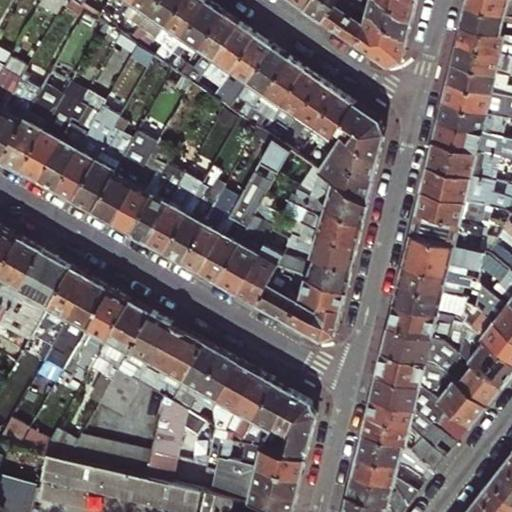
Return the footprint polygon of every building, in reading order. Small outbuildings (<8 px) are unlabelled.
[(58,13),(63,4),(65,0),(43,0),(42,2),(58,13)] [(65,0),(63,4),(82,17),(88,6),(82,2),(79,0),(65,0)] [(99,13),(103,7),(108,0),(83,0),(82,2),(88,6),(99,13)] [(132,0),(124,12),(140,23),(156,0),(132,0)] [(157,29),(160,31),(180,0),(156,0),(140,23),(136,30),(132,36),(139,41),(145,45),(151,37),(152,37),(157,29)] [(173,46),(177,40),(204,0),(180,0),(160,31),(166,36),(164,40),(173,46)] [(204,0),(177,40),(194,51),(224,8),(212,0),(204,0)] [(310,0),(307,5),(325,17),(336,0),(310,0)] [(365,30),(367,21),(355,13),(356,12),(338,0),(336,0),(325,17),(358,40),(365,30)] [(338,0),(356,12),(362,2),(358,0),(338,0)] [(408,37),(413,18),(387,0),(371,0),(371,6),(370,10),(408,37)] [(387,0),(413,18),(416,0),(387,0)] [(511,0),(468,0),(468,1),(508,9),(509,0),(511,0)] [(404,56),(408,37),(370,10),(371,6),(363,1),(362,2),(356,12),(355,13),(367,21),(365,30),(358,40),(389,61),(404,56)] [(511,13),(507,13),(508,9),(468,1),(463,21),(511,30),(511,13)] [(109,20),(113,14),(103,7),(99,13),(106,18),(109,20)] [(197,81),(215,55),(240,19),(224,8),(194,51),(188,60),(181,70),(194,79),(197,81)] [(109,20),(114,23),(118,17),(113,14),(109,20)] [(215,55),(232,66),(257,31),(240,19),(215,55)] [(506,40),(511,41),(511,30),(463,21),(459,40),(504,50),(506,40)] [(126,32),(132,36),(136,30),(130,26),(126,32)] [(240,71),(248,77),(273,42),(257,31),(232,66),(240,71)] [(145,45),(153,51),(159,42),(152,37),(151,37),(145,45)] [(511,51),(504,50),(459,40),(454,60),(499,69),(511,71),(511,51)] [(247,115),(253,106),(290,53),(273,42),(248,77),(238,93),(248,100),(241,111),(247,115)] [(157,53),(165,58),(170,51),(162,46),(157,53)] [(165,58),(168,61),(174,53),(170,51),(165,58)] [(253,106),(270,117),(306,65),(290,53),(253,106)] [(172,63),(181,70),(188,60),(178,54),(172,63)] [(508,85),(496,82),(499,69),(454,60),(449,79),(511,92),(511,87),(508,87),(508,85)] [(0,115),(0,154),(3,156),(36,97),(42,86),(28,78),(34,67),(29,64),(23,75),(0,115)] [(0,75),(0,115),(23,75),(6,65),(4,68),(0,75)] [(284,131),(298,111),(323,76),(306,65),(270,117),(263,126),(274,134),(278,128),(284,131)] [(230,104),(238,93),(248,77),(240,71),(228,88),(220,83),(214,92),(230,104)] [(298,111),(315,123),(339,88),(323,76),(298,111)] [(210,90),(208,89),(197,81),(194,79),(188,89),(205,100),(210,90)] [(511,92),(449,79),(445,99),(511,114),(511,92)] [(52,90),(55,85),(46,80),(43,85),(52,90)] [(210,90),(213,92),(217,85),(213,82),(208,89),(210,90)] [(36,97),(56,108),(63,96),(52,90),(43,85),(42,86),(36,97)] [(100,110),(111,90),(106,88),(95,107),(100,110)] [(331,134),(336,128),(356,99),(339,88),(315,123),(331,134)] [(3,156),(23,167),(56,108),(36,97),(3,156)] [(380,157),(386,130),(380,116),(356,99),(336,128),(345,134),(380,157)] [(511,114),(445,99),(440,118),(501,133),(503,134),(506,125),(511,126),(511,114)] [(77,117),(83,120),(91,105),(86,102),(77,117)] [(84,126),(87,122),(95,107),(91,105),(83,120),(80,124),(84,126)] [(87,122),(91,125),(100,110),(95,107),(87,122)] [(23,167),(40,177),(73,121),(60,114),(62,111),(56,108),(23,167)] [(75,197),(95,208),(126,153),(116,147),(125,130),(131,120),(122,114),(115,125),(107,140),(75,197)] [(40,177),(58,187),(90,130),(93,125),(91,125),(87,122),(84,126),(80,124),(83,120),(77,117),(76,116),(73,121),(40,177)] [(503,134),(501,133),(440,118),(435,138),(499,154),(503,134)] [(98,135),(107,140),(115,125),(106,120),(98,135)] [(503,134),(511,135),(511,126),(506,125),(503,134)] [(276,135),(280,138),(284,131),(278,128),(274,134),(276,135)] [(324,144),(333,150),(345,134),(336,128),(331,134),(324,144)] [(58,187),(75,197),(107,140),(98,135),(90,130),(58,187)] [(116,147),(126,153),(135,136),(125,130),(116,147)] [(95,208),(115,219),(137,179),(143,169),(135,164),(150,137),(139,131),(135,136),(126,153),(95,208)] [(374,178),(380,157),(345,134),(333,150),(374,178)] [(201,268),(220,278),(256,212),(263,201),(267,193),(276,176),(293,147),(280,138),(276,135),(244,191),(201,268)] [(500,163),(502,155),(499,154),(435,138),(429,163),(489,177),(490,177),(494,161),(500,163)] [(369,199),(374,178),(333,150),(322,166),(326,170),(335,176),(369,199)] [(115,219),(132,229),(170,163),(158,156),(147,176),(144,183),(137,179),(115,219)] [(132,229),(150,238),(180,185),(185,176),(188,171),(171,161),(170,163),(132,229)] [(511,194),(487,188),(489,177),(429,163),(424,187),(468,197),(511,208),(511,194)] [(150,238),(167,248),(207,179),(213,167),(209,165),(199,183),(194,192),(180,185),(150,238)] [(318,181),(332,187),(335,176),(326,170),(318,181)] [(180,185),(194,192),(199,183),(185,176),(180,185)] [(364,221),(369,199),(335,176),(332,187),(318,181),(316,180),(312,194),(339,208),(364,221)] [(167,248),(184,259),(215,204),(220,196),(222,192),(213,187),(215,183),(207,179),(167,248)] [(308,200),(310,193),(299,187),(298,193),(303,196),(303,197),(308,200)] [(418,209),(463,220),(468,197),(424,187),(418,209)] [(184,259),(201,268),(244,191),(240,189),(233,202),(228,211),(215,204),(184,259)] [(283,206),(285,202),(267,193),(263,201),(279,209),(287,212),(288,208),(283,206)] [(358,245),(364,221),(339,208),(312,194),(310,193),(308,200),(303,197),(303,196),(298,193),(295,202),(306,207),(301,219),(307,222),(320,228),(358,245)] [(228,211),(233,202),(220,196),(215,204),(228,211)] [(267,218),(273,221),(279,209),(263,201),(256,212),(267,218)] [(413,231),(469,245),(475,222),(463,220),(418,209),(413,231)] [(220,278),(239,289),(264,245),(255,240),(267,218),(256,212),(220,278)] [(487,232),(500,235),(506,224),(491,220),(490,226),(488,226),(487,232)] [(303,235),(317,240),(320,228),(307,222),(303,235)] [(0,269),(21,233),(2,223),(0,226),(0,269)] [(239,289),(259,300),(280,264),(286,252),(290,244),(292,239),(292,238),(274,227),(264,245),(239,289)] [(290,244),(353,266),(358,245),(320,228),(317,240),(303,235),(300,242),(292,239),(290,244)] [(500,258),(491,251),(469,245),(413,231),(406,260),(450,271),(453,257),(457,259),(484,266),(491,271),(500,258)] [(0,316),(2,318),(43,245),(21,233),(0,269),(0,316)] [(511,267),(511,255),(496,242),(491,251),(500,258),(511,267)] [(295,269),(348,288),(353,266),(290,244),(286,252),(280,264),(295,269)] [(0,390),(35,330),(73,262),(43,245),(2,318),(0,320),(0,390)] [(478,279),(479,277),(450,271),(406,260),(401,280),(465,295),(468,284),(472,285),(472,286),(481,289),(483,283),(478,279)] [(35,330),(54,341),(93,274),(73,262),(35,330)] [(290,318),(300,299),(297,296),(290,293),(294,276),(293,275),(295,269),(280,264),(259,300),(290,318)] [(511,267),(498,286),(511,297),(511,267)] [(299,292),(344,307),(348,288),(295,269),(293,275),(294,276),(290,293),(297,296),(299,292)] [(46,356),(65,367),(112,284),(93,274),(54,341),(46,356)] [(468,296),(465,295),(401,280),(397,299),(440,309),(443,296),(449,302),(465,307),(467,301),(468,296)] [(511,331),(511,305),(509,303),(483,283),(481,289),(477,304),(483,308),(489,300),(499,308),(505,309),(497,319),(511,331)] [(99,353),(100,352),(132,296),(112,284),(65,367),(57,380),(66,385),(79,361),(83,356),(86,346),(99,353)] [(323,336),(338,330),(344,307),(299,292),(297,296),(300,299),(290,318),(323,336)] [(121,366),(123,361),(154,308),(132,296),(100,352),(110,357),(104,368),(116,375),(121,366)] [(466,332),(436,324),(440,309),(397,299),(391,323),(446,336),(461,348),(466,332)] [(511,356),(511,331),(497,319),(483,308),(477,304),(467,301),(465,307),(464,311),(470,315),(466,320),(473,326),(487,337),(511,356)] [(141,371),(143,373),(174,320),(154,308),(123,361),(136,368),(133,373),(138,376),(141,371)] [(460,315),(466,320),(470,315),(464,311),(460,315)] [(174,396),(207,338),(174,320),(143,373),(141,371),(138,376),(143,378),(167,392),(174,396)] [(464,350),(461,348),(446,336),(391,323),(385,348),(436,360),(450,371),(454,374),(459,368),(455,364),(458,358),(464,350)] [(504,382),(511,372),(511,356),(487,337),(479,348),(469,340),(472,331),(467,330),(466,332),(461,348),(464,350),(477,360),(504,382)] [(174,396),(191,406),(225,348),(207,338),(174,396)] [(79,361),(91,368),(99,353),(86,346),(83,356),(79,361)] [(206,400),(215,405),(242,357),(225,348),(191,406),(196,409),(200,411),(206,400)] [(438,386),(444,378),(450,371),(436,360),(385,348),(379,372),(423,382),(430,387),(434,382),(438,386)] [(227,427),(239,405),(259,368),(242,357),(215,405),(216,420),(217,431),(221,432),(223,426),(227,427)] [(456,376),(489,402),(504,382),(477,360),(471,368),(458,358),(455,364),(459,368),(454,374),(456,376)] [(101,400),(124,413),(143,378),(138,376),(133,373),(121,366),(116,375),(101,400)] [(247,410),(255,415),(277,378),(259,368),(239,405),(247,410)] [(461,439),(474,422),(441,396),(430,387),(423,382),(379,372),(374,394),(417,406),(420,395),(443,413),(438,419),(443,424),(442,425),(461,439)] [(474,422),(489,402),(456,376),(441,396),(474,422)] [(267,437),(276,421),(294,388),(277,378),(255,415),(243,437),(263,443),(265,437),(267,437)] [(308,454),(318,412),(312,398),(294,388),(276,421),(289,430),(286,442),(267,437),(265,437),(263,443),(308,454)] [(203,488),(294,508),(303,473),(239,457),(235,474),(219,470),(183,461),(196,409),(191,406),(174,396),(167,392),(153,449),(146,474),(203,488)] [(438,419),(437,421),(417,406),(374,394),(369,413),(412,424),(436,443),(449,453),(461,439),(442,425),(443,424),(438,419)] [(233,435),(243,437),(255,415),(247,410),(233,435)] [(425,457),(436,443),(412,424),(369,413),(365,430),(406,441),(406,443),(413,445),(425,457)] [(49,452),(69,457),(78,441),(57,427),(49,442),(44,451),(49,452)] [(402,462),(409,463),(413,445),(406,443),(406,441),(365,430),(360,451),(402,462)] [(69,457),(146,474),(153,449),(82,433),(78,441),(69,457)] [(239,457),(303,473),(308,454),(263,443),(243,437),(233,435),(227,434),(225,446),(230,448),(229,454),(239,457)] [(21,444),(44,451),(49,442),(26,435),(21,444)] [(425,457),(437,469),(449,453),(436,443),(425,457)] [(355,472),(397,482),(402,462),(360,451),(355,472)] [(194,511),(197,511),(203,488),(146,474),(69,457),(49,452),(43,476),(194,511)] [(219,470),(235,474),(239,457),(229,454),(223,453),(219,470)] [(511,469),(504,463),(492,479),(511,494),(511,469)] [(4,471),(2,511),(33,511),(36,473),(4,471)] [(403,493),(410,504),(430,478),(419,471),(403,493)] [(403,511),(410,504),(403,493),(397,482),(355,472),(350,493),(392,503),(396,511),(403,511)] [(501,511),(511,511),(511,494),(492,479),(479,495),(501,511)] [(396,511),(392,503),(350,493),(345,511),(396,511)] [(468,511),(501,511),(479,495),(467,510),(468,511)] [(202,511),(212,511),(215,501),(206,498),(202,511)]
